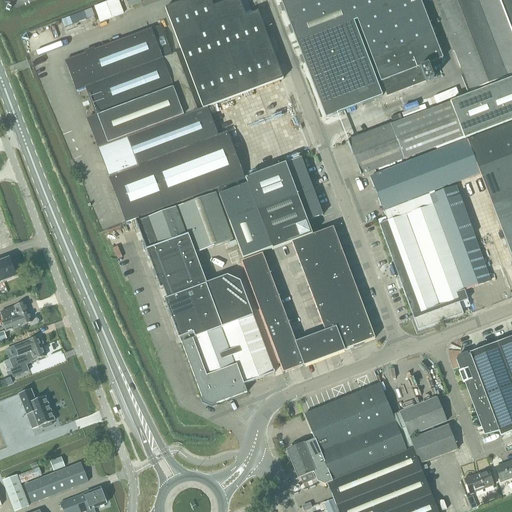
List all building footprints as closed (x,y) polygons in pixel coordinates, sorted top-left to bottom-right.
[(118,0),(111,0),(94,7),(94,8),(100,23),(123,14),(118,0)] [(197,35),(246,16),(239,0),(231,0),(213,7),(210,0),(187,0),(184,1),(197,35)] [(382,96),(356,27),(353,22),(357,20),(360,26),(387,97),(426,82),(420,67),(443,59),(420,0),(281,0),(326,118),(382,96)] [(434,0),(470,92),(511,76),(511,33),(499,0),(434,0)] [(511,0),(499,0),(511,33),(511,0)] [(178,42),(197,35),(184,1),(165,8),(178,42)] [(191,75),(271,45),(258,12),(246,16),(197,35),(178,42),(191,75)] [(87,87),(87,88),(97,116),(88,119),(99,148),(207,108),(203,109),(198,111),(176,54),(172,55),(161,26),(152,30),(163,59),(87,87)] [(77,91),(87,88),(87,87),(163,59),(152,30),(66,62),(77,91)] [(191,75),(203,109),(207,108),(283,79),(271,45),(191,75)] [(467,138),(511,121),(511,79),(453,102),(467,138)] [(465,137),(452,102),(391,125),(348,141),(361,176),(465,137)] [(218,137),(207,108),(99,148),(126,223),(244,179),(227,133),(218,137)] [(392,123),(399,120),(402,119),(400,114),(391,118),(392,123)] [(511,123),(467,141),(480,174),(511,257),(511,123)] [(373,177),(371,177),(383,211),(387,222),(379,225),(384,237),(394,265),(398,276),(408,302),(414,320),(418,331),(463,315),(459,305),(459,304),(468,300),(464,291),(491,281),(456,187),(435,195),(434,191),(480,174),(467,141),(373,177)] [(243,260),(272,249),(273,251),(292,243),(312,235),(307,221),(311,220),(323,215),(301,158),(218,190),(220,195),(219,195),(229,222),(243,260)] [(190,238),(196,254),(233,240),(216,193),(136,222),(148,254),(190,238)] [(364,343),(375,339),(333,227),(312,235),(292,243),(325,332),(296,343),(263,254),(241,262),(283,374),(364,343)] [(206,281),(196,254),(190,238),(148,254),(154,269),(164,296),(206,281)] [(0,282),(15,276),(9,259),(0,262),(0,282)] [(164,296),(180,339),(193,333),(195,338),(223,328),(253,317),(240,282),(227,276),(207,284),(206,281),(164,296)] [(13,319),(28,313),(25,304),(1,313),(4,321),(13,317),(13,319)] [(13,317),(4,321),(4,322),(2,323),(6,333),(32,322),(28,313),(13,319),(13,317)] [(223,328),(244,385),(275,373),(274,371),(253,317),(223,328)] [(244,385),(223,328),(195,338),(193,333),(180,339),(190,366),(204,402),(212,406),(247,393),(244,385)] [(460,372),(459,372),(463,383),(469,382),(471,387),(489,434),(499,431),(501,436),(511,432),(511,337),(476,351),(470,354),(468,355),(460,358),(464,370),(460,372)] [(23,344),(14,347),(18,356),(42,348),(38,338),(23,344)] [(42,348),(18,356),(10,360),(12,366),(13,370),(10,371),(13,378),(29,372),(26,365),(27,365),(27,364),(45,357),(42,348)] [(315,441),(390,410),(379,384),(305,415),(315,441)] [(31,390),(18,395),(27,416),(32,429),(38,427),(39,428),(43,426),(44,429),(52,426),(51,423),(55,421),(45,397),(35,401),(31,390)] [(409,437),(447,422),(437,398),(400,413),(409,437)] [(304,445),(315,472),(319,481),(325,484),(327,483),(335,503),(421,468),(413,448),(406,451),(395,423),(390,410),(315,441),(304,445)] [(411,440),(414,448),(420,464),(457,450),(448,426),(411,440)] [(315,472),(304,445),(304,444),(287,451),(299,478),(315,472)] [(65,467),(62,460),(61,458),(50,462),(54,471),(65,467)] [(501,482),(511,478),(511,461),(496,468),(501,482)] [(81,464),(62,471),(70,490),(88,483),(81,464)] [(39,468),(19,476),(21,483),(42,475),(39,468)] [(438,511),(421,468),(335,503),(338,511),(438,511)] [(32,505),(70,490),(62,471),(24,486),(32,505)] [(470,495),(494,486),(488,471),(465,480),(470,495)] [(16,511),(30,507),(17,476),(2,481),(14,511),(16,511)] [(95,511),(94,509),(107,504),(100,488),(61,504),(63,511),(95,511)] [(327,511),(335,508),(332,501),(324,504),(327,511)]
